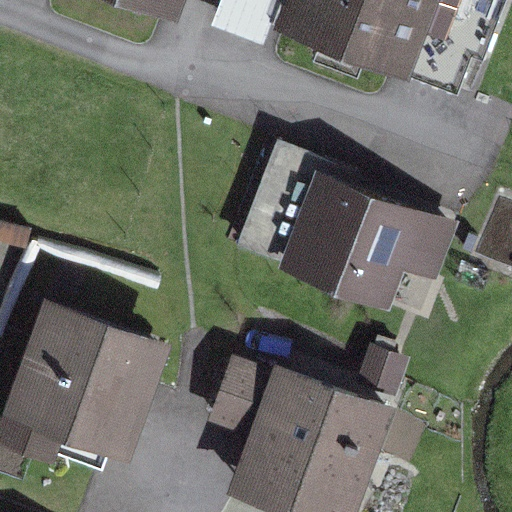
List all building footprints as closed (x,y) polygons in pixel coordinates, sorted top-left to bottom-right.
[(490,0),(293,0),(289,10),(400,53),(407,37),(467,61),(490,0)] [(448,221),(272,154),(240,237),(385,292),(399,253),(431,265),(448,221)] [(143,344),(52,312),(11,430),(102,462),(143,344)] [(379,347),(369,377),(393,385),(403,355),(379,347)] [(345,511),(382,412),(284,377),(243,487),(310,511),(345,511)]
